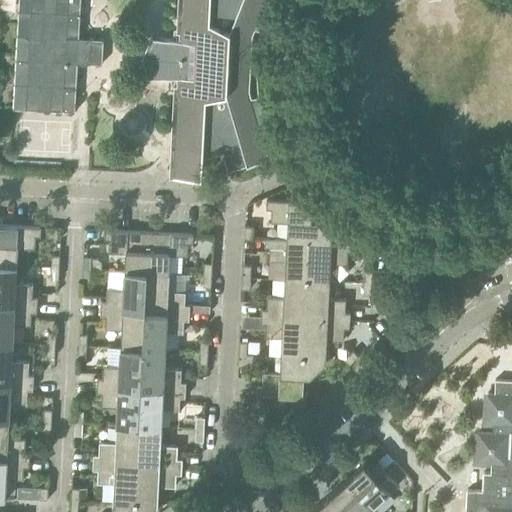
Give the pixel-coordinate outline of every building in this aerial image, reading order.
[(19,0),(14,111),(75,114),(78,65),(102,66),(103,42),(79,41),(80,0),(19,0)] [(178,0),(177,32),(180,32),(180,40),(168,39),(151,37),(143,57),(149,77),(166,77),(178,77),(178,85),(174,85),(170,176),(203,178),(204,157),(223,152),(229,170),(270,157),(267,150),(275,147),(270,134),(264,117),(262,109),(260,96),(252,97),(250,90),(253,35),(256,28),(263,30),(266,20),(269,12),(273,1),(273,0),(178,0)] [(289,222),(288,239),(288,240),(310,241),(332,242),(332,241),(332,236),(319,221),(312,221),(313,202),(268,199),(267,208),(272,208),(272,221),(289,222)] [(0,224),(0,264),(17,265),(18,247),(35,248),(36,235),(41,235),(41,227),(0,224)] [(246,225),(245,237),(253,238),(254,226),(246,225)] [(148,271),(150,232),(106,230),(105,238),(110,239),(110,251),(126,252),(126,270),(148,271)] [(170,272),(171,254),(188,255),(188,242),(193,243),(194,234),(150,232),(148,271),(170,272)] [(308,279),(310,241),(288,240),(288,239),(266,238),(265,246),(271,246),(270,259),(287,260),(286,278),(308,279)] [(354,242),(332,241),(332,242),(310,241),(308,279),(330,280),(331,262),(348,263),(348,250),(354,251),(354,242)] [(53,255),(52,267),(60,267),(60,255),(53,255)] [(84,256),(83,268),(91,268),(91,257),(91,256),(84,256)] [(102,268),(102,262),(98,258),(91,257),(91,268),(102,268)] [(205,262),(205,274),(212,274),(213,262),(205,262)] [(17,265),(0,264),(0,302),(38,305),(38,297),(33,297),(33,284),(17,283),(17,265)] [(244,264),(243,276),(251,276),(251,265),(244,264)] [(59,279),(60,267),(52,267),(51,278),(59,279)] [(90,280),(91,268),(83,268),(83,280),(90,280)] [(146,310),(148,271),(126,270),(125,288),(108,287),(107,300),(102,300),(102,308),(146,310)] [(365,270),(365,282),(372,283),(373,271),(365,270)] [(169,291),(170,272),(148,271),(146,310),(190,312),(190,304),(185,304),(186,291),(169,291)] [(212,274),(205,274),(204,286),(212,286),(212,274)] [(250,288),(251,276),(243,276),(243,288),(250,288)] [(262,316),(306,318),(308,279),(286,278),(285,296),(268,296),(267,308),(262,308),(262,316)] [(330,280),(308,279),(306,318),(350,320),(350,312),(345,312),(346,299),(329,299),(330,280)] [(372,294),(372,283),(365,282),(364,294),(372,294)] [(38,305),(0,302),(0,341),(14,342),(14,324),(31,325),(32,312),(37,312),(38,305)] [(123,329),(122,347),(144,348),(146,310),(102,308),(101,315),(107,315),(106,328),(123,329)] [(190,312),(146,310),(144,348),(166,349),(167,331),(184,332),(184,319),(189,319),(190,312)] [(283,337),(282,355),(304,356),(306,318),(262,316),(262,323),(267,323),(266,336),(283,337)] [(306,318),(304,356),(326,357),(327,339),(344,340),(344,327),(350,327),(350,320),(306,318)] [(80,333),(79,345),(87,346),(88,334),(80,333)] [(201,339),(201,351),(208,351),(209,339),(201,339)] [(0,341),(0,380),(34,382),(34,374),(29,374),(29,361),(13,361),(14,342),(0,341)] [(240,341),(240,353),(247,353),(248,341),(240,341)] [(87,357),(87,346),(79,345),(79,357),(87,357)] [(98,377),(98,385),(142,387),(144,348),(122,347),(121,366),(104,365),(103,378),(98,377)] [(144,348),(142,387),(186,389),(186,382),(181,381),(182,369),(165,368),(166,349),(144,348)] [(359,356),(354,350),(345,358),(350,364),(359,356)] [(208,351),(201,351),(200,363),(208,363),(208,351)] [(247,365),(247,353),(240,353),(239,365),(247,365)] [(311,377),(326,363),(326,357),(304,356),(282,355),(281,373),(264,372),(264,385),(258,385),(258,393),(303,395),(304,376),(311,377)] [(511,511),(511,379),(495,379),(495,394),(488,393),(487,422),(493,422),(493,433),(479,433),(478,461),(491,462),(491,472),(484,472),(483,490),(467,489),(466,507),(470,508),(469,511),(511,511)] [(34,382),(0,380),(0,418),(10,419),(11,401),(27,402),(28,389),(33,389),(34,382)] [(119,406),(118,424),(140,425),(142,387),(98,385),(97,392),(103,392),(102,405),(119,406)] [(186,389),(142,387),(140,425),(162,426),(163,408),(180,409),(180,396),(186,397),(186,389)] [(45,409),(44,421),(52,421),(52,409),(45,409)] [(84,411),(76,410),(76,422),(83,423),(84,411)] [(197,416),(197,428),(204,428),(205,416),(197,416)] [(0,418),(0,457),(30,458),(30,451),(25,451),(26,438),(9,437),(10,419),(0,418)] [(51,433),(52,421),(44,421),(44,433),(51,433)] [(83,434),(83,423),(76,422),(75,434),(83,434)] [(94,454),(94,461),(138,464),(140,425),(118,424),(117,442),(100,441),(100,454),(94,454)] [(140,425),(138,464),(182,466),(183,458),(177,458),(178,445),(161,444),(162,426),(140,425)] [(204,428),(197,428),(196,440),(204,440),(204,428)] [(30,458),(0,457),(0,496),(6,497),(7,478),(24,479),(24,466),(29,466),(30,458)] [(138,464),(94,461),(94,469),(99,469),(98,482),(115,483),(114,501),(136,502),(138,464)] [(375,506),(391,491),(398,485),(377,462),(370,468),(365,462),(349,477),(375,506)] [(182,466),(138,464),(136,502),(159,503),(159,485),(176,486),(177,473),(182,473),(182,466)] [(349,477),(332,492),(350,511),(368,511),(375,506),(349,477)] [(72,487),(72,499),(79,499),(80,487),(72,487)] [(350,511),(332,492),(316,506),(320,511),(350,511)] [(183,504),(188,510),(197,501),(192,496),(183,504)] [(79,511),(79,499),(72,499),(71,511),(79,511)] [(154,511),(158,509),(159,503),(136,502),(114,501),(113,511),(154,511)]
